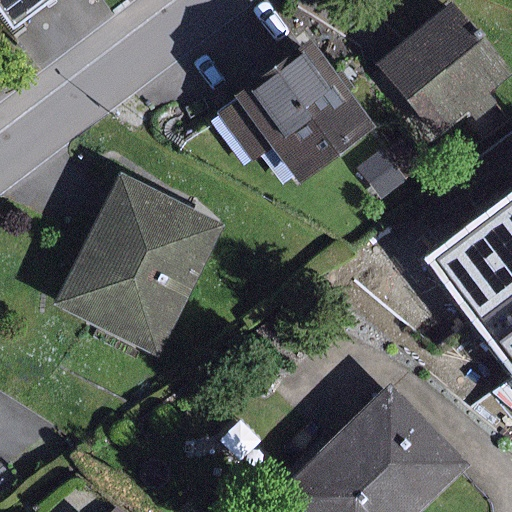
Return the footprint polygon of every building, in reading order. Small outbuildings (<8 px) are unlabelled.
[(3,0),(23,25),(55,0),(3,0)] [(511,68),(459,4),(396,57),(449,121),(511,69),(511,68)] [(309,39),(227,106),(264,150),(281,136),(310,171),(374,118),(309,39)] [(412,135),(372,163),(390,189),(430,161),(412,135)] [(225,223),(127,175),(70,292),(168,339),(225,223)] [(511,194),(426,257),(511,374),(511,194)] [(424,511),(469,472),(388,391),(276,499),(288,511),(424,511)]
